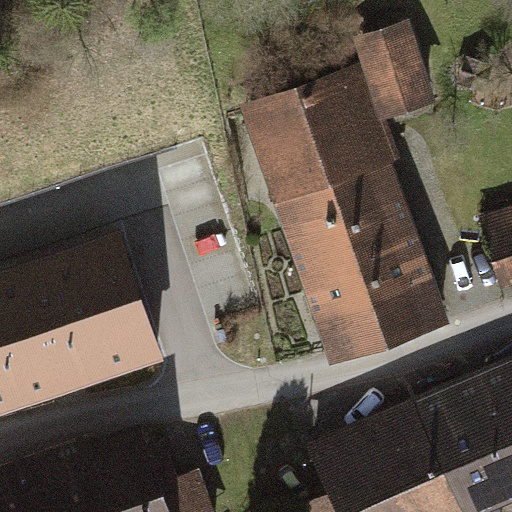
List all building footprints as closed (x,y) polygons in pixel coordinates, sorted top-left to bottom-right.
[(381,109),(435,91),(409,12),(354,30),(365,61),(381,109)] [(245,101),(327,347),(447,307),(381,109),(365,61),(245,101)] [(479,68),(464,63),(459,78),(474,83),(479,68)] [(511,199),(483,208),(505,280),(511,278),(511,199)] [(0,274),(0,401),(56,383),(41,339),(65,332),(78,373),(154,349),(117,236),(0,274)] [(511,346),(408,391),(458,511),(471,511),(511,495),(511,346)] [(458,511),(408,391),(308,432),(330,486),(291,503),(294,511),(458,511)] [(137,423),(94,437),(112,491),(47,511),(214,511),(198,463),(176,470),(163,431),(142,438),(137,423)] [(47,511),(112,491),(94,437),(92,433),(0,463),(0,511),(47,511)]
